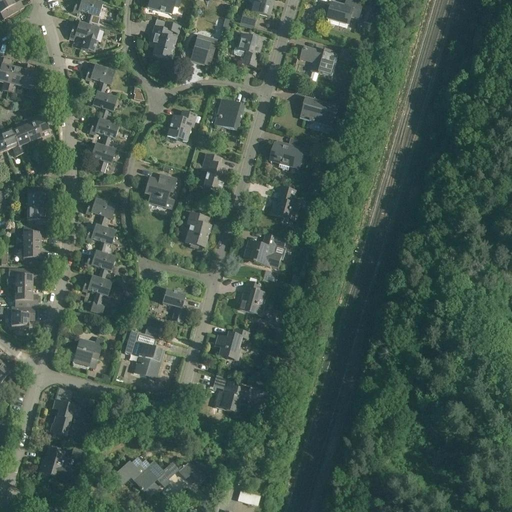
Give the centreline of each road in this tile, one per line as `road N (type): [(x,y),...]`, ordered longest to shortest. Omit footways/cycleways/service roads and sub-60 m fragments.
road 1 (track): [(371,511),(511,28)]
road 2 (residential): [(39,373),(66,257),(72,187),(60,68),(43,11)]
road 3 (residential): [(39,373),(169,404),(181,395),(214,281)]
road 4 (residential): [(214,281),(267,95)]
road 5 (residential): [(143,262),(131,238),(126,185),(159,102)]
road 6 (residential): [(4,495),(39,373)]
